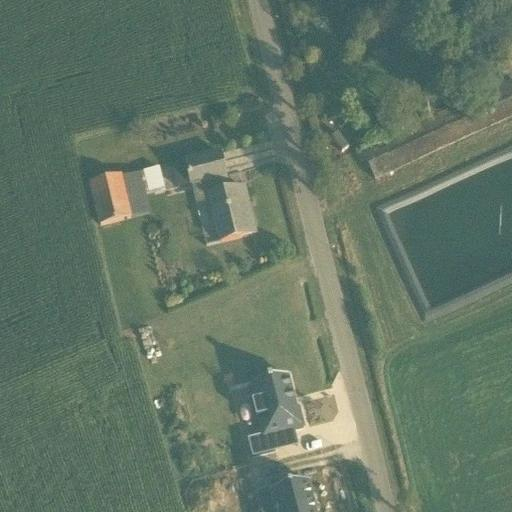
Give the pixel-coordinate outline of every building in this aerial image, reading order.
[(511,116),(511,82),(362,152),(375,180),(511,116)] [(220,155),(172,166),(178,190),(205,183),(220,245),(255,236),(244,190),(228,194),(224,178),(226,178),(220,155)] [(100,229),(102,228),(138,218),(151,215),(147,199),(145,191),(126,196),(122,178),(89,186),(100,229)] [(256,446),(277,440),(288,437),(282,416),(279,417),(270,385),(235,395),(235,396),(240,412),(237,413),(237,414),(238,414),(242,428),(241,428),(241,429),(242,429),(247,445),(233,449),(238,467),(261,460),(256,446)] [(238,476),(200,486),(205,506),(243,497),(238,476)] [(312,511),(305,483),(288,488),(287,481),(267,486),(269,493),(267,493),(268,496),(272,511),(312,511)]
